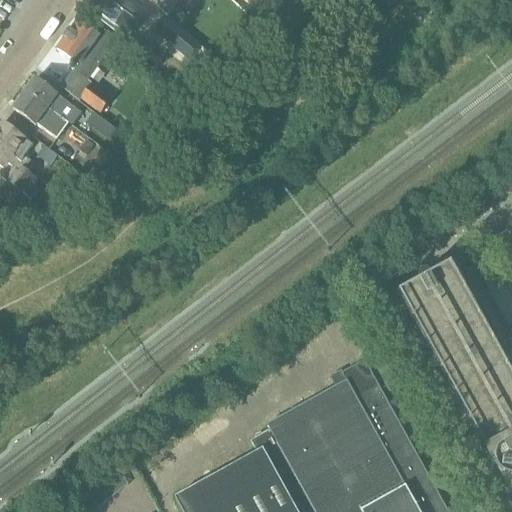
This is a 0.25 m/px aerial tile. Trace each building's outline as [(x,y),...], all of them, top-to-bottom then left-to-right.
[(125,42),(144,16),(122,0),(93,0),(89,7),(95,12),(91,17),(125,42)] [(144,0),(168,17),(180,0),(144,0)] [(266,24),(284,0),(266,0),(255,15),(266,24)] [(343,0),(311,0),(332,16),(343,0)] [(165,19),(154,33),(188,61),(199,48),(165,19)] [(104,31),(100,38),(78,22),(56,52),(78,67),(74,73),(88,83),(118,41),(104,31)] [(26,92),(24,96),(57,124),(68,109),(56,100),(57,98),(35,81),(27,93),(26,92)] [(109,100),(93,88),(92,87),(81,101),(100,116),(110,101),(109,100)] [(51,132),(57,124),(24,96),(21,99),(21,100),(13,111),(35,127),(39,122),(51,132)] [(6,165),(15,171),(18,173),(22,170),(24,171),(30,163),(24,158),(32,148),(3,125),(0,128),(0,168),(2,170),(6,165)] [(37,183),(24,171),(22,170),(18,173),(15,177),(13,175),(10,173),(3,181),(9,185),(8,186),(13,190),(13,189),(20,194),(30,183),(33,186),(37,183)] [(12,190),(13,190),(8,186),(7,187),(0,180),(0,199),(1,198),(9,205),(9,206),(15,199),(18,196),(12,190)] [(419,284),(420,285),(397,297),(511,503),(511,375),(452,267),(430,279),(429,278),(428,278),(427,277),(426,277),(424,277),(423,277),(422,277),(421,278),(420,279),(420,280),(419,281),(419,283),(419,284)] [(353,304),(343,310),(355,332),(366,326),(353,304)] [(257,455),(174,501),(180,511),(446,511),(364,363),(341,376),(345,383),(266,427),(269,433),(250,443),(257,455)] [(96,511),(106,504),(105,502),(99,493),(90,501),(95,510),(96,511)]
